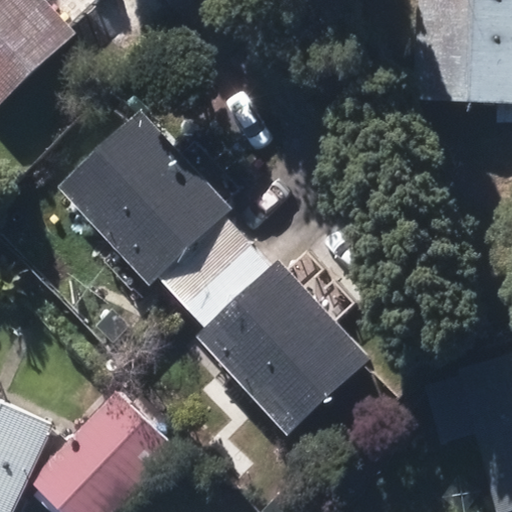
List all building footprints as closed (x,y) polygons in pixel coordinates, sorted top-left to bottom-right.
[(0,0),(0,111),(78,40),(40,0),(0,0)] [(511,0),(420,0),(417,108),(511,110),(511,0)] [(62,195),(151,292),(162,282),(185,308),(251,248),(227,223),(233,217),(144,121),(62,195)] [(251,248),(185,308),(208,335),(199,344),(287,441),(369,366),(334,327),(388,279),(341,229),(288,277),(281,270),(275,274),(251,248)] [(511,511),(511,363),(463,376),(465,384),(428,393),(444,450),(480,440),(498,511),(511,511)] [(36,487),(60,511),(122,511),(178,456),(120,400),(36,487)] [(0,511),(16,511),(54,431),(0,406),(0,511)]
